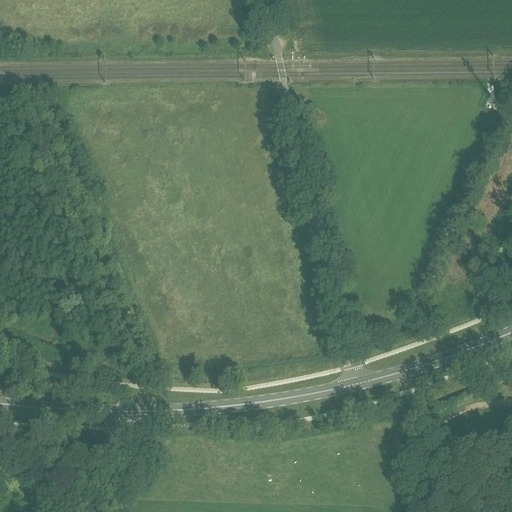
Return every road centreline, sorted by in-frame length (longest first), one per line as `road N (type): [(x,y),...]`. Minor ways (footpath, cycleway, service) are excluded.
road 1 (unclassified): [(357,383),(261,0)]
road 2 (primary): [(357,383),(201,409),(0,404)]
road 3 (track): [(17,94),(140,371),(142,411)]
road 4 (primary): [(357,383),(511,332)]
